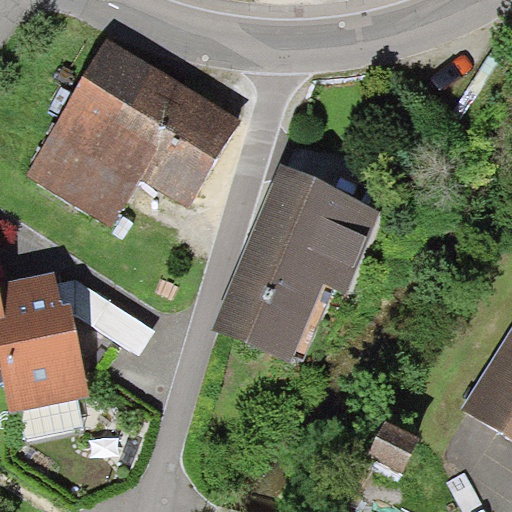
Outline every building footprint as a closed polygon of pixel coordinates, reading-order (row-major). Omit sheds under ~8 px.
[(132,172),(183,208),(230,140),(106,55),(32,161),(105,211),(132,172)] [(378,205),(286,163),(211,327),(277,357),(313,279),(339,291),(378,205)] [(47,265),(0,274),(0,359),(11,412),(84,397),(60,280),(51,282),(47,265)] [(511,322),(458,408),(511,441),(511,322)] [(91,406),(30,419),(35,444),(96,431),(91,406)] [(392,421),(371,464),(395,475),(416,432),(392,421)]
